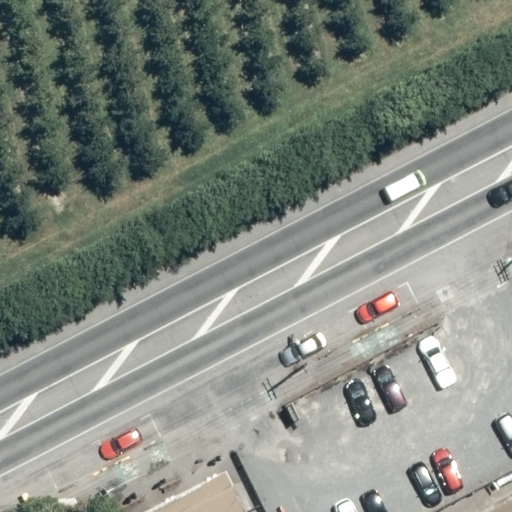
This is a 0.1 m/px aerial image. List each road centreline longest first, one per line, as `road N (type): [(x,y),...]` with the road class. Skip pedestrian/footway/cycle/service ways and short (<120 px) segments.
road 1 (primary): [(0,390),(511,123)]
road 2 (primary): [(511,198),(0,462)]
